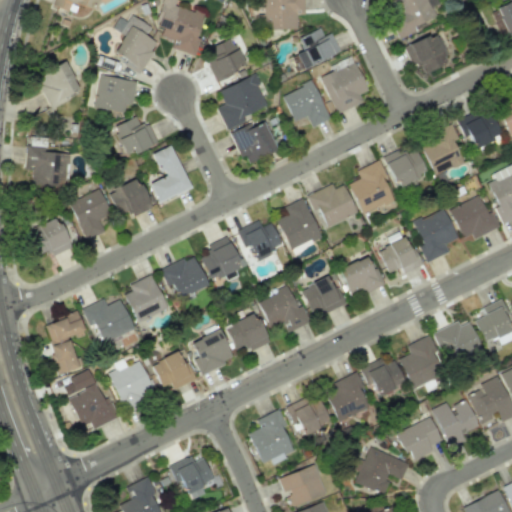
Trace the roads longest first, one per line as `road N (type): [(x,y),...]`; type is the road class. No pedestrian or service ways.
road 1 (residential): [(511,61),(48,294),(0,303)]
road 2 (residential): [(511,258),(56,484)]
road 3 (secondary): [(56,484),(29,423),(0,314)]
road 4 (residential): [(407,114),(350,0)]
road 5 (residential): [(232,203),(178,94)]
